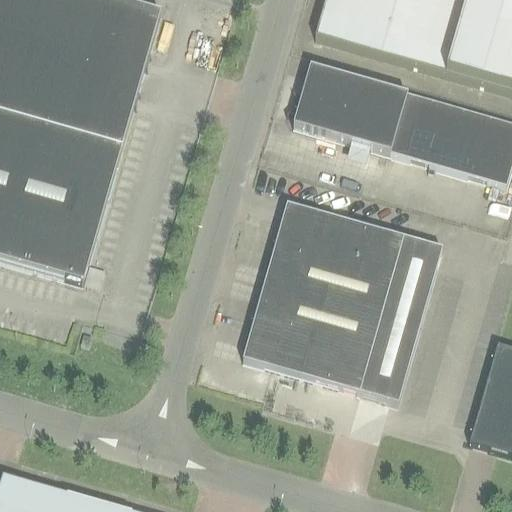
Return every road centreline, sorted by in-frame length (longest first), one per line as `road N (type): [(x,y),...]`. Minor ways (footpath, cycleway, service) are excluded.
road 1 (unclassified): [(148,447),(277,0)]
road 2 (unclassified): [(360,511),(148,447)]
road 3 (unclassified): [(148,447),(0,406)]
